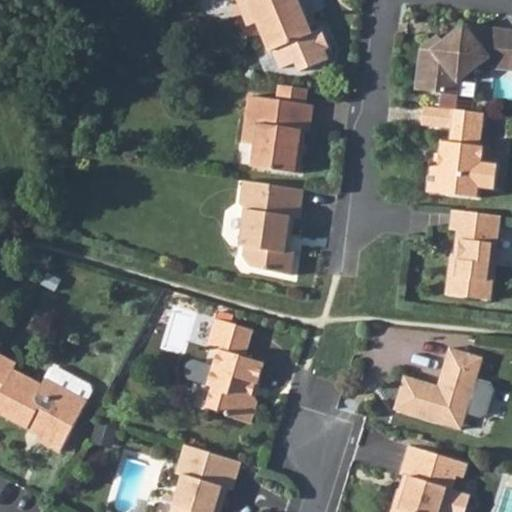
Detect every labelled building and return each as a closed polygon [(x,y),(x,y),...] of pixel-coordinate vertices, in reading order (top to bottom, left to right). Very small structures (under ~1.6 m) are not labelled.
[(236,0),(241,9),(250,5),(258,24),(270,55),(273,54),(281,73),(296,67),(300,76),(327,65),(323,55),(329,52),(321,33),(310,37),(294,0),(236,0)] [(250,5),(241,9),(248,29),(258,24),(250,5)] [(511,44),(496,43),(497,32),(464,29),(432,54),(421,53),(416,93),(457,98),(458,86),(485,65),(491,71),(511,73),(511,44)] [(511,34),(497,32),(496,43),(511,44),(511,34)] [(279,89),(276,105),(306,109),(309,93),(279,89)] [(250,101),(246,128),(259,130),(255,150),(252,171),(300,178),(304,148),(301,148),(302,137),(310,137),(314,110),(306,109),(276,105),(250,101)] [(485,117),(425,110),(423,129),(451,132),(449,146),(442,145),(439,168),(431,167),(428,195),(477,201),(478,192),(492,194),(495,167),(482,165),(483,150),(478,149),(479,136),(482,136),(485,117)] [(246,128),(243,148),(255,150),(259,130),(246,128)] [(244,184),(242,194),(253,195),(254,185),(244,184)] [(253,195),(242,194),(241,206),(246,212),(243,227),(248,235),(244,257),(251,268),(291,277),(294,254),(288,253),(294,220),(299,221),(303,193),(254,185),(253,195)] [(499,220),(450,214),(448,234),(455,235),(453,251),(456,256),(456,263),(448,263),(445,298),(489,303),(499,220)] [(216,320),(208,348),(218,351),(208,387),(215,388),(209,408),(228,414),(228,416),(253,424),(260,403),(257,398),(254,396),(257,385),(260,386),(267,363),(246,357),(253,331),(216,320)] [(259,334),(250,354),(292,374),(302,354),(259,334)] [(398,409),(449,425),(454,408),(470,413),(487,358),(455,348),(442,388),(408,376),(398,409)] [(0,356),(0,414),(25,427),(28,422),(33,422),(43,427),(36,440),(52,448),(61,432),(70,436),(88,400),(87,400),(92,391),(90,385),(56,367),(50,369),(42,385),(14,371),(17,364),(0,356)] [(454,408),(449,425),(464,430),(470,413),(454,408)] [(61,432),(52,448),(61,453),(70,436),(61,432)] [(242,464),(185,445),(176,473),(182,475),(170,511),(214,511),(217,505),(223,506),(228,490),(233,491),(242,464)] [(408,493),(403,491),(402,490),(395,511),(444,511),(452,489),(457,490),(461,477),(467,478),(471,465),(412,446),(403,474),(408,476),(413,477),(408,493)] [(444,511),(463,511),(467,497),(464,493),(457,490),(452,489),(444,511)]
